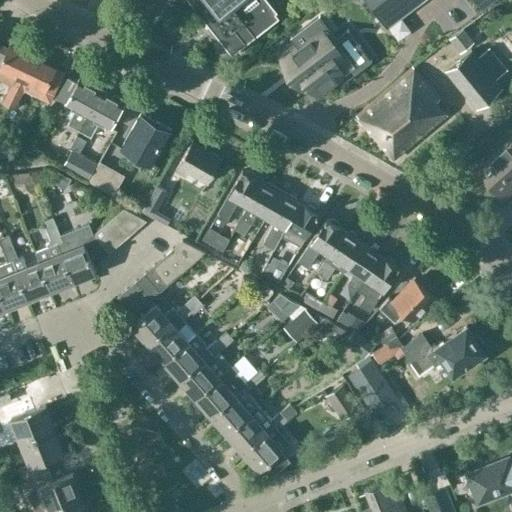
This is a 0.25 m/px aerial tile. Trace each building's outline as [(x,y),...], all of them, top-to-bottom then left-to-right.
[(188,0),(216,34),(231,53),(278,16),(265,0),(188,0)] [(368,0),(387,25),(419,0),(368,0)] [(298,46),(283,56),(306,86),(313,80),(321,92),(341,76),(358,64),(337,37),(320,14),(290,36),(298,46)] [(0,77),(11,83),(8,90),(20,96),(24,88),(25,86),(18,83),(22,76),(33,52),(27,49),(10,41),(8,46),(0,42),(0,77)] [(477,108),(503,87),(472,48),(446,69),(477,108)] [(22,76),(18,83),(25,86),(24,88),(51,101),(66,69),(56,64),(56,63),(33,52),(22,76)] [(355,113),(356,115),(393,158),(446,112),(436,100),(439,97),(411,65),(355,113)] [(57,97),(75,107),(88,114),(102,88),(80,76),(77,81),(69,77),(57,97)] [(88,114),(99,120),(110,126),(124,100),(102,88),(88,114)] [(8,90),(3,100),(15,106),(20,96),(8,90)] [(67,123),(80,130),(88,114),(75,107),(67,123)] [(141,110),(120,147),(151,164),(171,128),(141,110)] [(88,114),(80,130),(91,135),(99,120),(88,114)] [(77,132),(70,146),(78,151),(86,136),(77,132)] [(501,194),(511,184),(511,135),(477,167),(501,194)] [(208,181),(222,156),(192,139),(175,168),(186,174),(189,170),(208,181)] [(88,177),(96,163),(72,149),(64,163),(88,177)] [(2,160),(2,167),(2,168),(25,168),(25,159),(2,160)] [(100,160),(89,179),(89,180),(114,194),(125,174),(100,160)] [(239,198),(247,203),(261,179),(242,169),(214,219),(222,224),(225,218),(227,219),(239,198)] [(15,172),(15,185),(22,185),(24,190),(36,185),(30,171),(15,172)] [(261,179),(247,203),(234,227),(244,233),(258,209),(266,214),(280,190),(261,179)] [(156,212),(168,191),(156,184),(144,205),(156,212)] [(273,246),(285,224),(299,201),(280,190),(266,214),(275,219),(263,240),(273,246)] [(299,201),(285,224),(295,230),(288,243),(298,249),(319,212),(299,201)] [(125,207),(116,214),(131,233),(148,219),(125,207)] [(116,214),(105,223),(120,241),(131,233),(116,214)] [(48,217),(43,219),(47,230),(53,227),(58,225),(54,215),(48,217)] [(322,247),(330,252),(345,229),(327,217),(299,260),(309,266),(322,247)] [(96,269),(93,262),(84,239),(95,230),(91,221),(61,233),(63,238),(58,240),(73,278),(95,270),(96,269)] [(105,223),(95,230),(109,250),(120,241),(105,223)] [(210,224),(202,238),(210,242),(218,228),(210,224)] [(35,249),(39,257),(51,287),(73,278),(58,240),(63,238),(58,225),(53,227),(47,230),(53,242),(35,249)] [(340,259),(348,264),(363,242),(345,229),(330,252),(317,271),(327,278),(340,259)] [(109,250),(95,230),(84,239),(99,258),(109,250)] [(0,236),(0,239),(3,248),(8,245),(13,243),(9,233),(4,235),(0,236)] [(183,239),(173,247),(188,265),(205,251),(183,239)] [(363,242),(348,264),(356,270),(348,282),(357,289),(381,253),(363,242)] [(0,263),(0,288),(7,305),(29,296),(14,258),(19,256),(13,243),(8,245),(3,248),(8,260),(0,263)] [(173,247),(164,255),(179,273),(188,265),(173,247)] [(399,265),(381,253),(357,289),(366,294),(360,303),(370,310),(399,265)] [(14,258),(29,296),(51,287),(39,257),(26,262),(23,254),(19,256),(14,258)] [(169,281),(179,273),(164,255),(154,263),(169,281)] [(270,259),(264,271),(278,279),(288,260),(281,257),(277,263),(270,259)] [(154,263),(145,270),(160,289),(169,281),(154,263)] [(151,297),(160,289),(145,270),(136,278),(151,297)] [(380,304),(380,305),(392,315),(400,306),(413,318),(434,294),(414,276),(393,298),(389,294),(380,304)] [(136,278),(127,286),(142,304),(151,297),(136,278)] [(133,312),(142,304),(127,286),(117,294),(133,312)] [(186,300),(194,308),(203,300),(196,292),(186,300)] [(299,299),(278,320),(293,334),(313,313),(299,299)] [(148,340),(173,319),(157,300),(132,321),(148,340)] [(184,317),(194,308),(186,300),(177,308),(184,317)] [(148,340),(164,358),(195,331),(179,313),(173,319),(148,340)] [(454,371),(484,350),(466,324),(453,332),(452,330),(431,345),(421,331),(401,345),(419,372),(443,355),(454,371)] [(227,328),(218,337),(225,345),(234,337),(227,328)] [(195,331),(164,358),(179,376),(210,350),(204,343),(205,342),(195,331)] [(225,345),(218,337),(208,345),(215,353),(225,345)] [(214,354),(210,350),(179,376),(195,394),(231,364),(219,350),(214,354)] [(370,354),(356,363),(359,367),(373,358),(370,354)] [(359,367),(350,372),(374,410),(397,395),(373,358),(359,367)] [(244,378),(231,364),(195,394),(210,413),(242,386),(243,385),(240,381),(244,378)] [(249,373),(256,380),(265,372),(259,365),(249,373)] [(247,389),(256,380),(249,373),(244,378),(240,381),(243,385),(247,389)] [(342,419),(359,407),(343,382),(325,394),(342,419)] [(210,413),(226,431),(258,404),(242,386),(210,413)] [(13,442),(19,440),(56,425),(46,402),(26,410),(22,399),(0,407),(0,420),(0,421),(11,417),(16,430),(9,433),(13,442)] [(281,410),(288,417),(297,409),(290,402),(281,410)] [(242,449),(267,428),(273,422),(258,404),(226,431),(242,449)] [(278,426),(288,417),(281,410),(272,418),(278,426)] [(18,468),(22,479),(50,468),(45,457),(65,449),(56,425),(19,440),(29,464),(18,468)] [(267,428),(242,449),(258,468),(283,446),(267,428)] [(492,491),(511,483),(511,463),(510,464),(507,457),(467,473),(479,500),(493,494),(492,491)] [(35,511),(39,511),(83,494),(74,471),(54,479),(50,468),(22,479),(35,511)] [(425,511),(424,509),(416,511),(403,511),(390,480),(366,490),(372,504),(361,509),(362,511),(425,511)] [(90,511),(83,494),(39,511),(90,511)]
